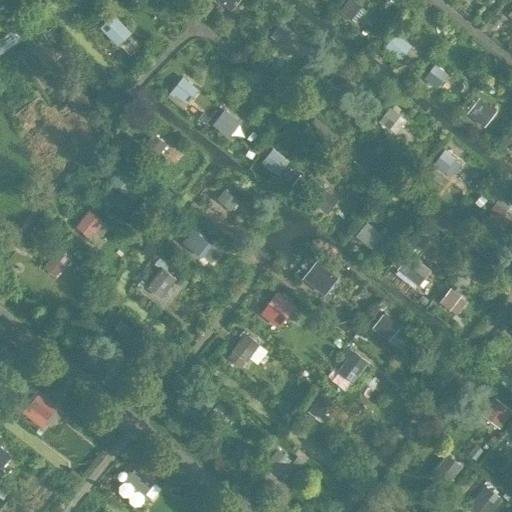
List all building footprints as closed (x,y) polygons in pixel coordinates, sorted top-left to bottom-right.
[(349,20),(361,5),(354,0),(347,0),(339,12),(349,20)] [(131,33),(113,14),(100,27),(118,46),(131,33)] [(292,30),(282,21),(270,36),(281,44),(287,48),(297,36),(291,31),(292,30)] [(0,38),(0,49),(24,39),(20,30),(0,38)] [(412,46),(394,32),(383,46),(401,60),(412,46)] [(334,75),(329,81),(350,96),(357,87),(349,82),(353,77),(336,65),(331,72),(334,75)] [(435,88),(446,74),(436,66),(424,80),(435,88)] [(185,107),(199,90),(183,78),(169,94),(185,107)] [(81,88),(71,96),(84,112),(94,104),(81,88)] [(466,113),(484,127),(496,112),(478,98),(466,113)] [(406,121),(398,114),(389,108),(378,122),(395,135),(406,121)] [(230,137),(240,123),(224,110),(213,125),(230,137)] [(159,154),(167,145),(153,134),(145,143),(159,154)] [(278,175),(289,161),(273,148),(262,162),(278,175)] [(456,159),(457,157),(444,148),(432,165),(443,173),(444,173),(451,178),(462,163),(456,159)] [(143,189),(120,170),(110,181),(134,200),(143,189)] [(327,214),(338,200),(321,186),(310,200),(327,214)] [(224,190),(217,200),(230,210),(237,201),(224,190)] [(497,224),(511,204),(511,203),(502,196),(485,215),(497,224)] [(90,239),(102,222),(89,212),(77,227),(90,239)] [(372,249),(383,235),(367,223),(356,236),(372,249)] [(213,244),(193,229),(182,243),(202,258),(213,244)] [(57,278),(71,262),(57,250),(44,267),(57,278)] [(408,278),(417,266),(407,258),(398,269),(408,278)] [(324,296),(338,277),(317,261),(303,280),(324,296)] [(161,299),(176,280),(162,268),(147,288),(161,299)] [(457,316),(467,302),(451,290),(440,303),(457,316)] [(277,294),(262,313),(275,323),(290,304),(277,294)] [(389,341),(401,326),(384,313),(372,328),(389,341)] [(123,347),(134,332),(120,321),(109,335),(123,347)] [(247,362),(260,345),(245,333),(232,351),(247,362)] [(333,334),(328,341),(336,347),(341,341),(333,334)] [(354,380),(367,363),(354,353),(341,369),(354,380)] [(202,389),(194,399),(207,409),(215,399),(202,389)] [(59,407),(39,390),(28,404),(49,420),(59,407)] [(321,392),(313,403),(326,414),(335,403),(321,392)] [(500,429),(511,413),(511,411),(495,398),(482,414),(500,429)] [(0,443),(0,463),(5,468),(15,455),(0,443)] [(274,482),(291,461),(277,450),(261,472),(274,482)] [(448,486),(463,467),(448,455),(433,474),(448,486)] [(154,483),(135,468),(125,481),(144,497),(154,483)] [(484,511),(491,511),(502,498),(488,487),(475,504),(484,511)]
